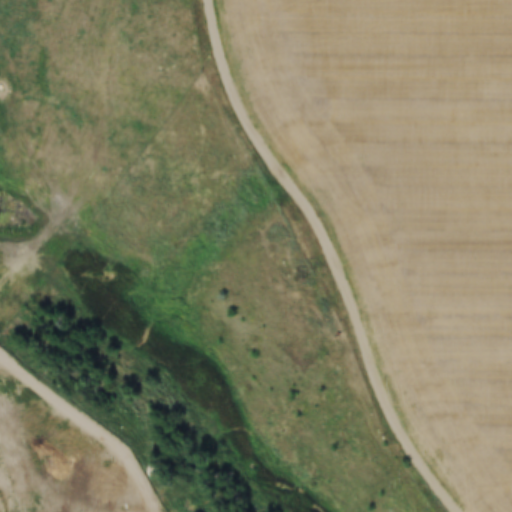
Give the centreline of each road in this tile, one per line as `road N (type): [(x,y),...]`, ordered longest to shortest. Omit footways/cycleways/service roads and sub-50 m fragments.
road 1 (track): [(453,511),(398,425),(312,215),(240,105),(211,0)]
road 2 (track): [(175,511),(119,439),(0,342)]
